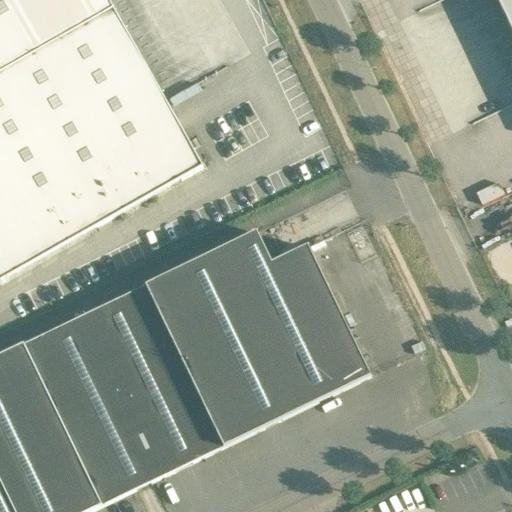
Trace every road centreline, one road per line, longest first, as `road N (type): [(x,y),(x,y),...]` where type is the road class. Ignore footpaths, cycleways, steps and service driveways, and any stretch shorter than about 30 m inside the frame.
road 1 (unclassified): [(510,402),(319,0)]
road 2 (residential): [(276,511),(510,402)]
